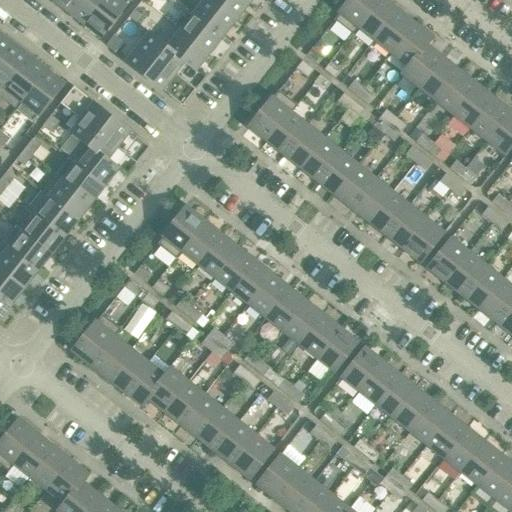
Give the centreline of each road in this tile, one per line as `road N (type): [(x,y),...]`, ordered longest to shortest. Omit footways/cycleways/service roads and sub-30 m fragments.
road 1 (residential): [(511,400),(191,148)]
road 2 (residential): [(21,366),(191,148)]
road 3 (residential): [(191,148),(3,0)]
road 4 (residential): [(21,366),(211,511)]
road 5 (residential): [(191,148),(308,0)]
